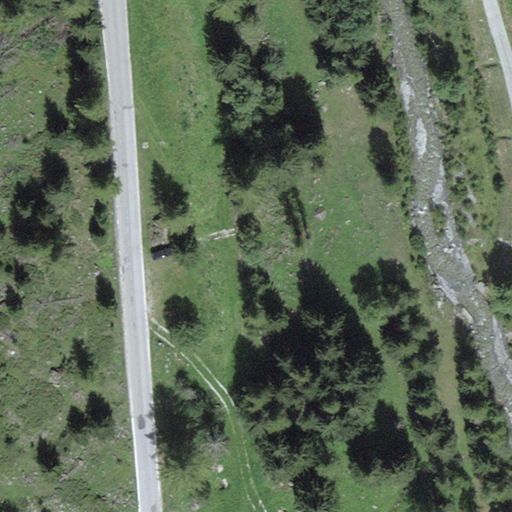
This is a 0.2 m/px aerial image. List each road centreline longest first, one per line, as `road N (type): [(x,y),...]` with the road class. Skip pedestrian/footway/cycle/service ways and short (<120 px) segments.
road 1 (tertiary): [(113,0),(149,511)]
road 2 (track): [(134,313),(187,353),(250,430),(257,500),(266,511)]
